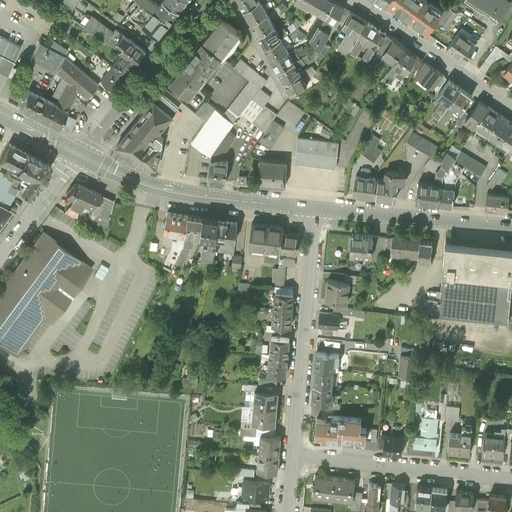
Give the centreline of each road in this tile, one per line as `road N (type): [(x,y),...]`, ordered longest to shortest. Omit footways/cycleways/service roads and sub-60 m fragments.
road 1 (residential): [(314,208),(292,457)]
road 2 (secondary): [(81,155),(165,189),(314,208)]
road 3 (residential): [(292,457),(511,480)]
road 4 (residential): [(211,0),(81,155)]
road 5 (secondary): [(314,208),(511,226)]
road 6 (residential): [(355,0),(511,107)]
road 7 (residential): [(81,155),(0,256)]
